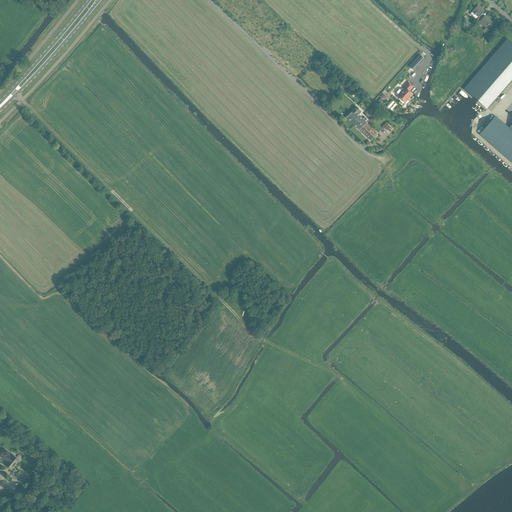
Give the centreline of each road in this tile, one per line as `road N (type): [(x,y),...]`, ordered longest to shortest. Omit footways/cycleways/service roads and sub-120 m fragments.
road 1 (track): [(335,374),(259,338),(12,90)]
road 2 (track): [(379,143),(358,146),(208,0)]
road 3 (track): [(511,284),(358,146)]
road 4 (secondary): [(0,110),(99,0)]
road 5 (secondary): [(89,0),(0,102)]
